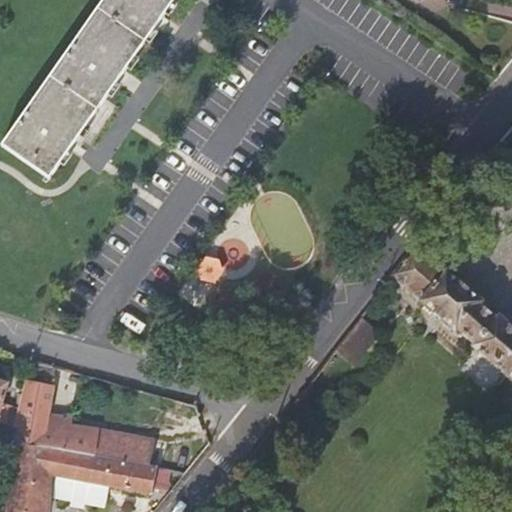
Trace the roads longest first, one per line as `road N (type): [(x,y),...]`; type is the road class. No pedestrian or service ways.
road 1 (residential): [(511,93),(252,412)]
road 2 (residential): [(0,333),(229,395),(252,412)]
road 3 (residential): [(252,412),(173,511)]
